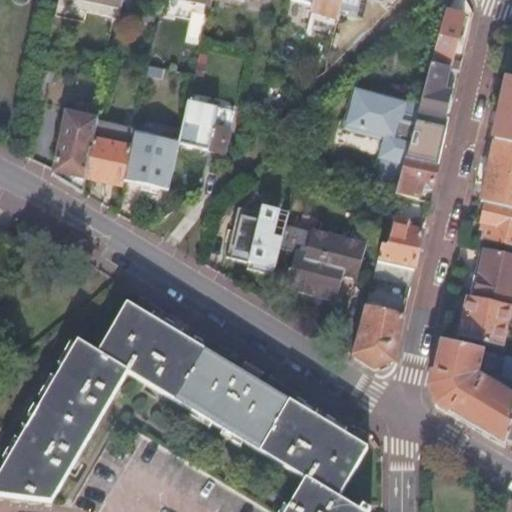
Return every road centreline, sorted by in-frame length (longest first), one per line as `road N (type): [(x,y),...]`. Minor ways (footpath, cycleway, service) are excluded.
road 1 (residential): [(0,173),(398,413)]
road 2 (residential): [(497,0),(398,413)]
road 3 (residential): [(398,413),(511,483)]
